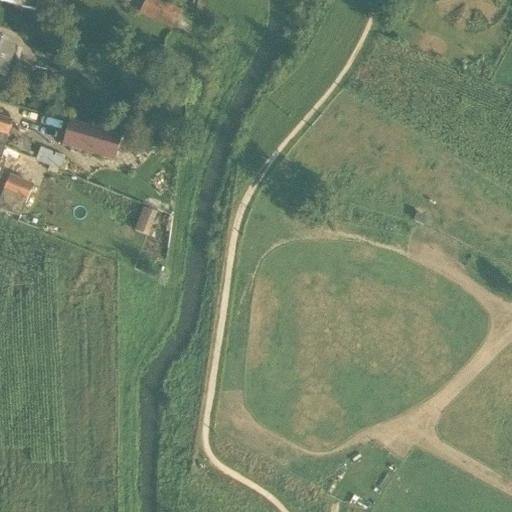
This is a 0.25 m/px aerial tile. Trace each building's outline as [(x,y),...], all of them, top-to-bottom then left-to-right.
[(0,0),(0,1),(34,12),(37,0),(0,0)] [(172,29),(180,12),(156,0),(144,0),(138,13),(172,29)] [(0,77),(4,79),(14,45),(0,40),(0,77)] [(0,147),(4,148),(12,123),(0,119),(0,147)] [(117,163),(125,138),(72,123),(65,147),(117,163)] [(62,171),(67,158),(43,149),(37,161),(62,171)] [(0,209),(19,218),(26,201),(33,186),(8,176),(0,196),(0,209)] [(149,236),(157,214),(142,208),(134,231),(149,236)]
